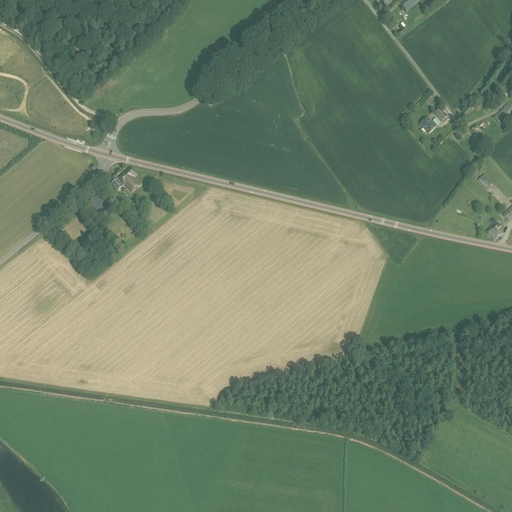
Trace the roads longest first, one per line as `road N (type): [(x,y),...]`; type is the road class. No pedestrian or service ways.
road 1 (primary): [(511,249),(106,154)]
road 2 (tertiary): [(118,123),(189,106),(321,0)]
road 3 (tertiary): [(0,261),(98,180),(106,154)]
